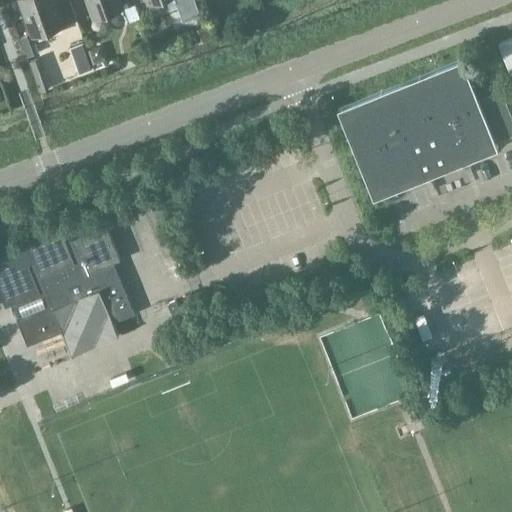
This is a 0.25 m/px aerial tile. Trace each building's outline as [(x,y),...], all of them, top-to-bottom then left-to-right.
[(20,0),(34,36),(64,25),(63,24),(77,20),(69,0),(20,0)] [(88,0),(95,18),(122,9),(120,4),(131,0),(88,0)] [(29,34),(20,37),(27,56),(36,53),(29,34)] [(511,37),(499,43),(511,76),(511,37)] [(96,48),(86,52),(91,65),(104,60),(101,50),(96,48)] [(478,99),(462,58),(338,108),(374,198),(424,178),(432,181),(435,173),(461,162),(469,166),(473,158),(498,148),(495,141),(511,134),(511,115),(501,89),(478,99)] [(38,59),(30,62),(40,92),(48,89),(38,59)] [(88,60),(76,64),(79,73),(91,69),(88,60)] [(0,292),(5,306),(11,304),(18,321),(28,344),(62,330),(71,354),(118,335),(113,322),(134,314),(113,262),(120,260),(106,225),(66,241),(60,228),(26,242),(0,252),(0,292)] [(171,312),(180,308),(176,300),(167,304),(171,312)]
